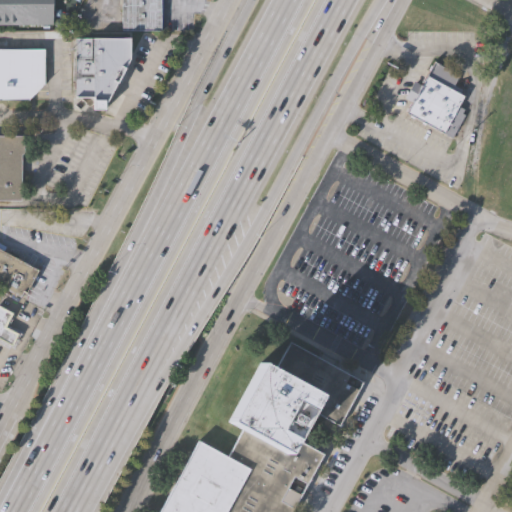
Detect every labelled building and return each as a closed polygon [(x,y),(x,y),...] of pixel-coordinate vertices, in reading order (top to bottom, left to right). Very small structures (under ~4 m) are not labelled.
[(0,0),(51,0),(51,25),(0,24),(0,0)] [(123,31),(122,0),(161,0),(161,31),(123,31)] [(127,38),(126,57),(105,100),(102,101),(102,109),(90,109),(90,95),(73,95),(73,38),(127,38)] [(0,49),(43,49),(43,83),(28,100),(0,100),(0,49)] [(407,111),(435,60),(452,69),(450,72),(459,76),(455,83),(463,87),(460,92),(464,94),(459,104),(465,107),(463,111),(466,113),(453,136),(407,111)] [(0,198),(0,135),(22,135),(22,152),(19,154),(20,199),(0,198)] [(0,285),(0,250),(39,273),(28,292),(26,291),(22,298),(0,285)] [(0,336),(0,306),(13,313),(5,326),(18,333),(12,343),(0,336)] [(312,408),(322,389),(277,364),(290,340),(363,379),(339,423),(312,408)] [(277,364),(322,389),(312,408),(296,437),(288,451),(243,427),(229,419),(263,356),(277,364)] [(226,457),(243,427),(288,451),(296,437),(323,452),(290,511),(225,511),(248,469),(226,457)] [(225,511),(159,511),(197,441),(226,457),(248,469),(225,511)]
